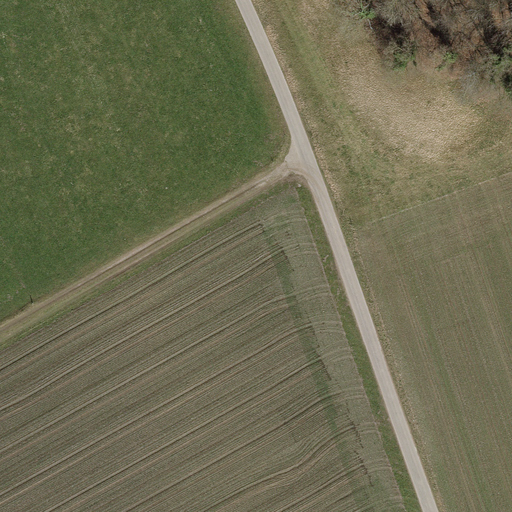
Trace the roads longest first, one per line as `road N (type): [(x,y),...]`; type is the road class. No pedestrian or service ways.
road 1 (unclassified): [(433,511),(309,162),(240,0)]
road 2 (track): [(309,162),(0,337)]
